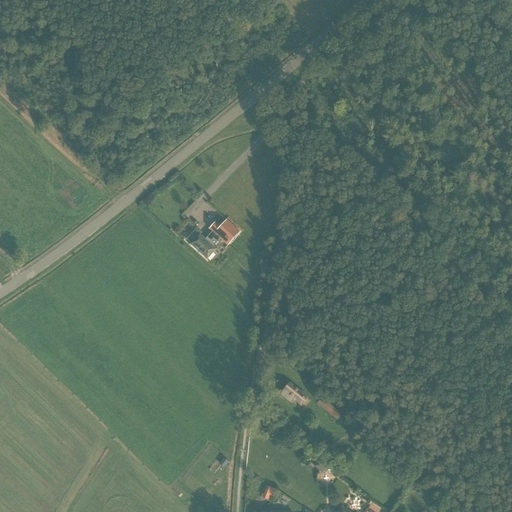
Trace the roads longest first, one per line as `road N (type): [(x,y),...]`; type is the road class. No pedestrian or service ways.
road 1 (unclassified): [(0,293),(373,0)]
road 2 (track): [(238,511),(281,223),(280,140),(260,91)]
